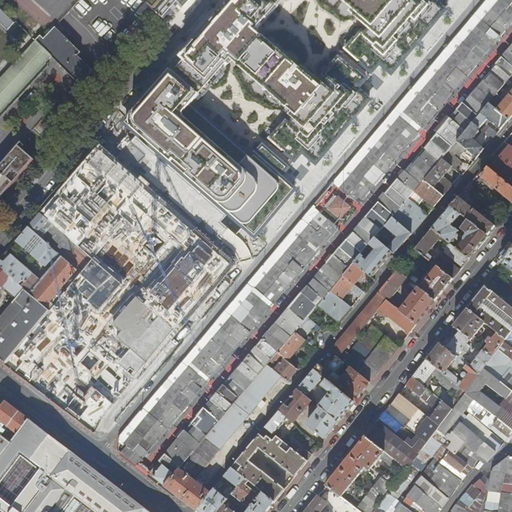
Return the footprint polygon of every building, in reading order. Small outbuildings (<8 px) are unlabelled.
[(185,114),(230,63),(289,114),(269,136),(294,158),(303,148),(318,161),(372,100),(360,88),(367,81),(339,56),(318,80),(260,29),(285,0),(336,0),(366,26),(345,50),(373,75),(384,64),(393,72),(448,10),(436,0),(229,0),(122,121),(254,237),(298,188),(283,175),(290,167),(262,142),(242,165),(185,114)] [(141,0),(168,23),(188,0),(141,0)] [(406,113),(501,0),(490,0),(400,107),(406,113)] [(511,22),(511,0),(501,0),(406,113),(415,120),(424,128),(511,22)] [(16,25),(0,8),(0,20),(10,31),(16,25)] [(53,32),(42,45),(57,59),(68,47),(53,32)] [(57,59),(42,45),(37,39),(0,79),(0,114),(49,61),(51,63),(54,60),(56,61),(57,59)] [(511,46),(324,269),(150,474),(165,486),(183,466),(190,457),(196,451),(206,439),(217,426),(246,391),(269,365),(271,363),(278,354),(286,344),(294,335),(297,332),(309,318),(313,313),(319,306),(331,291),(334,288),(344,276),(352,267),(355,263),(362,255),(371,245),(377,238),(386,227),(393,218),(409,199),(411,197),(415,192),(416,191),(425,180),(443,159),(450,151),(453,147),(458,142),(466,132),(490,104),(493,100),(502,89),(511,77),(511,46)] [(80,57),(68,47),(57,59),(56,61),(54,60),(51,63),(80,90),(87,83),(90,85),(95,80),(92,77),(93,76),(77,61),(80,57)] [(505,91),(502,89),(493,100),(490,104),(509,120),(511,116),(511,92),(505,101),(501,97),(502,96),(501,95),(505,91)] [(487,118),(501,130),(509,120),(490,104),(466,132),(458,142),(461,145),(463,147),(477,158),(483,150),(485,149),(476,141),(470,141),(479,130),(478,129),(487,118)] [(411,126),(415,120),(406,113),(400,107),(397,105),(393,111),(396,113),(402,119),(411,126)] [(402,119),(396,113),(338,182),(343,187),(402,119)] [(411,126),(402,119),(343,187),(361,202),(420,133),(411,126)] [(484,133),(492,140),(498,133),(489,126),(484,133)] [(457,151),(461,145),(458,142),(453,147),(457,151)] [(458,153),(471,165),(477,158),(463,147),(458,153)] [(511,149),(508,147),(490,168),(508,183),(511,177),(511,149)] [(469,167),(450,151),(443,159),(452,166),(459,173),(462,175),(469,167)] [(443,177),(452,166),(443,159),(425,180),(434,188),(443,177)] [(481,177),(511,202),(511,186),(508,183),(490,168),(489,167),(481,177)] [(452,185),(443,177),(434,188),(444,196),(452,185)] [(415,192),(434,208),(444,196),(434,188),(425,180),(416,191),(415,192)] [(332,195),(330,193),(317,208),(319,210),(332,195)] [(339,198),(336,196),(327,207),(341,219),(351,207),(349,206),(350,204),(343,199),(342,200),(339,197),(339,198)] [(496,227),(459,197),(451,207),(463,216),(469,221),(488,236),(496,227)] [(428,215),(412,202),(409,199),(393,218),(412,234),(428,215)] [(461,219),(463,216),(451,207),(432,229),(445,239),(448,242),(451,244),(460,232),(452,226),(459,217),(461,219)] [(251,284),(257,289),(292,248),(321,215),(315,210),(251,284)] [(95,259),(76,243),(41,214),(29,228),(61,255),(63,257),(79,270),(82,273),(87,269),(95,259)] [(338,230),(321,215),(292,248),(257,289),(275,304),(338,230)] [(384,244),(377,238),(371,245),(376,249),(374,251),(376,252),(368,262),(363,259),(365,257),(362,255),(355,263),(366,273),(372,278),(393,253),(394,255),(412,234),(393,218),(386,227),(399,237),(389,248),(387,246),(388,244),(385,242),(384,244)] [(465,242),(458,250),(470,259),(488,236),(469,221),(462,229),(467,233),(467,235),(464,239),(464,241),(465,242)] [(55,262),(61,255),(29,228),(17,242),(46,267),(53,260),(55,262)] [(443,242),(445,239),(432,229),(416,249),(439,268),(454,280),(461,271),(443,256),(438,262),(428,254),(439,240),(443,242)] [(444,252),(463,268),(470,259),(458,250),(451,244),(448,242),(443,247),(446,250),(444,252)] [(40,279),(8,252),(6,254),(0,260),(0,266),(29,292),(40,279)] [(47,307),(79,270),(63,257),(32,294),(47,307)] [(355,285),(366,273),(355,263),(352,267),(344,276),(355,285)] [(17,297),(0,318),(0,358),(6,363),(38,326),(40,324),(46,316),(51,311),(47,307),(32,294),(29,292),(0,266),(0,291),(4,287),(17,297)] [(425,285),(421,289),(422,290),(436,302),(454,280),(439,268),(427,282),(425,281),(423,283),(425,285)] [(389,298),(406,277),(398,271),(379,293),(387,301),(393,305),(395,303),(389,298)] [(350,291),(355,285),(344,276),(334,288),(331,291),(342,300),(350,291)] [(506,290),(492,279),(486,287),(511,306),(511,297),(505,292),(506,290)] [(350,291),(359,299),(364,293),(362,291),(355,285),(350,291)] [(488,301),(511,319),(511,306),(486,287),(468,309),(486,323),(498,333),(507,340),(508,338),(511,333),(511,332),(482,309),(488,301)] [(401,307),(399,310),(417,325),(436,302),(422,290),(421,289),(420,288),(403,309),(401,307)] [(222,331),(253,295),(247,290),(188,358),(194,363),(222,331)] [(319,306),(339,323),(352,308),(342,300),(331,291),(319,306)] [(380,309),(387,301),(379,293),(331,351),(346,363),(352,367),(371,383),(399,348),(387,338),(372,326),(352,350),(354,352),(351,355),(345,351),(378,312),(385,317),(387,315),(380,309)] [(270,310),(253,295),(222,331),(194,363),(212,378),(216,373),(270,310)] [(389,317),(396,308),(393,305),(387,301),(380,309),(387,315),(389,317)] [(405,333),(409,336),(417,325),(399,310),(396,308),(389,317),(407,331),(405,333)] [(480,330),(486,323),(468,309),(454,327),(460,332),(471,341),(480,330)] [(322,329),(309,318),(297,332),(306,340),(310,344),(317,349),(317,343),(307,336),(313,328),(319,333),(322,329)] [(372,326),(387,338),(391,332),(376,321),(372,326)] [(475,344),(484,333),(480,330),(471,341),(475,344)] [(296,353),(306,340),(297,332),(294,335),(286,344),(296,353)] [(467,354),(475,344),(471,341),(460,332),(446,348),(463,362),(465,359),(463,357),(460,354),(463,350),(467,354)] [(511,333),(508,338),(507,340),(493,358),(480,375),(467,392),(461,400),(459,402),(454,410),(441,427),(428,443),(420,454),(407,470),(375,511),(437,511),(482,455),(489,460),(501,443),(462,413),(464,410),(506,442),(511,434),(511,420),(499,410),(478,394),(484,386),(506,402),(511,406),(511,333)] [(489,345),(484,351),(485,352),(493,358),(507,340),(498,333),(493,339),(491,338),(489,338),(486,342),(486,343),(489,345)] [(307,362),(296,353),(286,344),(278,354),(298,370),(299,371),(307,362)] [(480,375),(472,369),(463,362),(446,348),(441,344),(427,361),(467,392),(480,375)] [(334,377),(346,363),(331,351),(314,370),(326,380),(328,382),(355,403),(371,383),(352,367),(346,374),(348,376),(344,381),(340,381),(334,377)] [(59,388),(70,378),(43,352),(32,363),(59,388)] [(485,352),(472,369),(480,375),(493,358),(485,352)] [(283,376),(289,381),(298,370),(278,354),(271,363),(269,365),(283,376)] [(207,383),(212,378),(194,363),(188,358),(184,363),(189,368),(207,383)] [(431,375),(461,400),(467,392),(427,361),(414,378),(423,385),(431,375)] [(189,368),(184,363),(180,368),(154,398),(118,439),(125,444),(161,401),(189,368)] [(235,433),(283,376),(269,365),(246,391),(217,426),(206,439),(220,451),(235,433)] [(207,383),(189,368),(161,401),(125,444),(127,446),(122,453),(138,465),(175,422),(207,383)] [(324,383),(326,380),(314,370),(307,379),(298,390),(307,397),(321,381),(324,383)] [(407,386),(434,408),(427,416),(441,427),(454,410),(449,406),(434,394),(423,385),(414,378),(407,386)] [(319,404),(318,406),(339,423),(355,403),(328,382),(323,388),(331,394),(332,394),(330,396),(333,398),(331,400),(328,398),(322,406),(319,404)] [(449,406),(455,399),(440,387),(434,394),(449,406)] [(293,424),(312,401),(307,397),(298,390),(291,398),(292,399),(293,398),(296,400),(290,408),(285,405),(266,428),(275,435),(288,420),(293,424)] [(428,443),(441,427),(427,416),(400,394),(387,411),(407,427),(419,436),(428,443)] [(89,418),(112,420),(113,398),(90,397),(89,418)] [(459,402),(455,399),(449,406),(454,410),(459,402)] [(0,434),(3,436),(7,431),(1,427),(4,424),(9,428),(19,435),(30,420),(7,402),(0,409),(0,434)] [(511,406),(506,402),(504,404),(499,410),(511,420),(511,406)] [(308,426),(326,440),(339,423),(318,406),(317,406),(315,409),(319,412),(308,426)] [(405,429),(407,427),(387,411),(379,421),(396,435),(402,426),(405,429)] [(0,510),(2,511),(65,511),(77,497),(96,511),(149,511),(30,420),(19,435),(12,444),(3,436),(0,434),(0,510)] [(407,470),(420,454),(405,442),(396,435),(379,421),(366,437),(394,459),(407,470)] [(7,431),(3,436),(12,444),(19,435),(9,428),(7,431)] [(260,448),(296,477),(308,462),(298,454),(275,435),(266,428),(232,468),(246,478),(250,481),(260,489),(263,492),(276,502),(285,490),(249,462),(260,448)] [(408,438),(405,442),(420,454),(428,443),(419,436),(414,443),(408,438)] [(390,464),(394,459),(366,437),(327,485),(342,497),(364,470),(366,472),(368,469),(370,471),(381,457),(390,464)] [(205,469),(220,451),(206,439),(196,451),(190,457),(205,469)] [(303,448),(298,454),(308,462),(313,456),(303,448)] [(477,511),(485,491),(487,491),(488,491),(484,511),(511,511),(511,510),(511,456),(509,456),(491,470),(491,478),(489,478),(484,473),(472,484),(469,487),(456,504),(450,511),(449,511),(477,511)] [(185,468),(183,466),(165,486),(176,494),(185,501),(190,501),(202,486),(183,470),(185,468)] [(225,477),(238,487),(246,478),(232,468),(225,477)] [(247,485),(250,481),(246,478),(238,487),(236,491),(232,495),(250,509),(263,492),(260,489),(257,493),(247,485)] [(371,511),(392,486),(382,478),(358,508),(362,511),(371,511)] [(223,495),(215,489),(197,510),(198,511),(218,511),(225,505),(232,495),(236,491),(231,487),(227,490),(223,495)] [(267,511),(276,502),(263,492),(250,509),(247,511),(267,511)] [(319,496),(305,511),(322,511),(321,511),(328,503),(319,496)] [(96,511),(77,497),(65,511),(96,511)]
